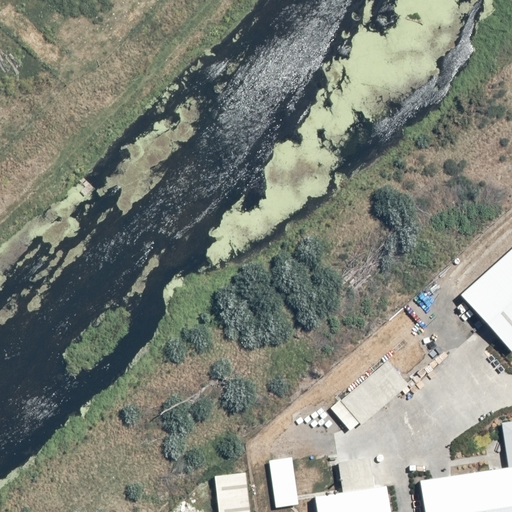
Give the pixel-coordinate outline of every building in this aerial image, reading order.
[(511,249),(459,298),(511,354),(511,249)] [(407,383),(386,358),(329,407),(348,430),(357,422),(360,424),(407,383)] [(510,472),(425,485),(428,511),(511,511),(511,422),(503,424),(510,472)] [(296,503),(290,456),(268,458),(274,506),(296,503)] [(392,511),(389,488),(315,498),(316,511),(392,511)]
